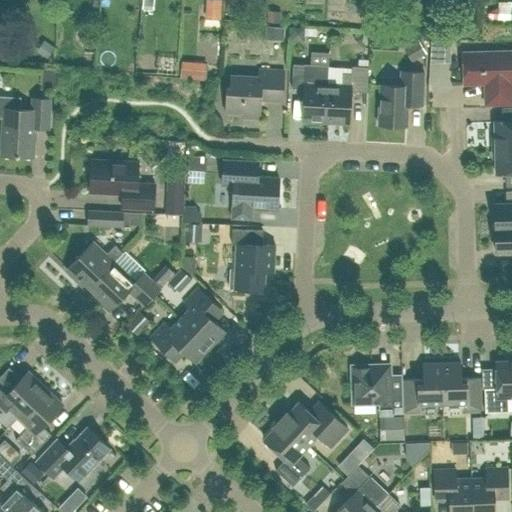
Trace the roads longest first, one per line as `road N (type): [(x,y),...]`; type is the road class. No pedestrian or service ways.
road 1 (residential): [(183,446),(46,319),(0,315)]
road 2 (residential): [(183,446),(311,320)]
road 3 (residential): [(311,320),(302,280),(310,151)]
road 4 (residential): [(311,320),(467,311)]
road 5 (residential): [(454,183),(426,155),(310,151)]
road 6 (residential): [(467,311),(464,193),(454,183)]
road 7 (residential): [(0,262),(37,221),(38,185),(0,184)]
